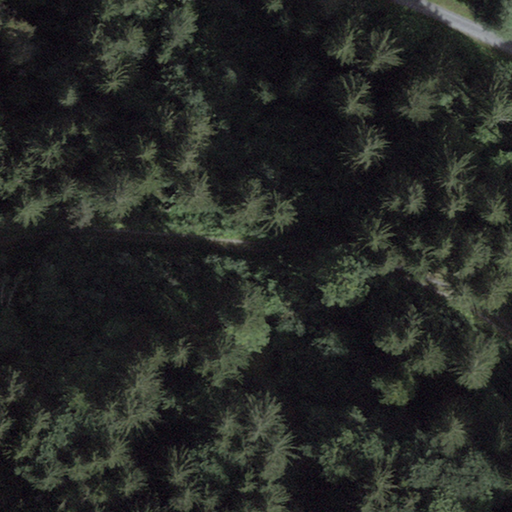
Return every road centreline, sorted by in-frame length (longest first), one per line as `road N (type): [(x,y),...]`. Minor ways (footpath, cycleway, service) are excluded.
road 1 (track): [(511,338),(470,306),(374,261),(76,233),(0,247)]
road 2 (track): [(394,0),(511,48)]
